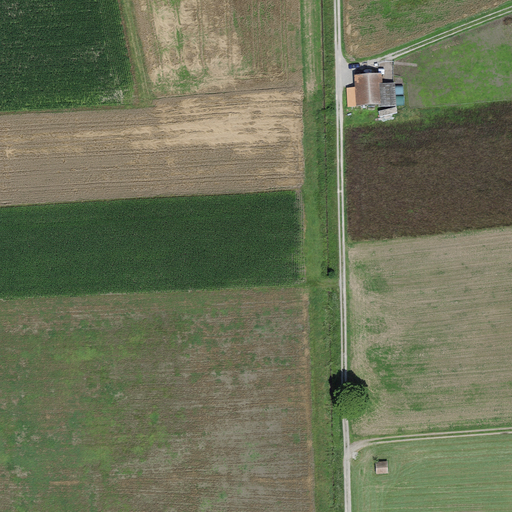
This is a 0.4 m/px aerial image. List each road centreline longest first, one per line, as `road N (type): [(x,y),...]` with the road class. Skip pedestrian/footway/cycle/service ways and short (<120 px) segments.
road 1 (track): [(348,511),(339,71)]
road 2 (track): [(339,71),(511,11)]
road 3 (track): [(347,459),(373,438),(511,428)]
